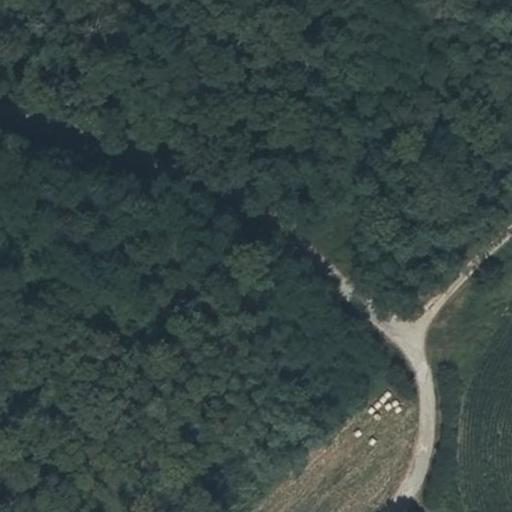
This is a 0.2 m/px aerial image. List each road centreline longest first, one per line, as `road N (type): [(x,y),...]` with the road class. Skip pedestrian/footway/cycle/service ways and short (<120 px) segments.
road 1 (track): [(391,334),(249,213),(157,161),(0,113)]
road 2 (track): [(401,511),(427,426),(422,365),(391,334)]
road 3 (track): [(391,334),(511,237)]
